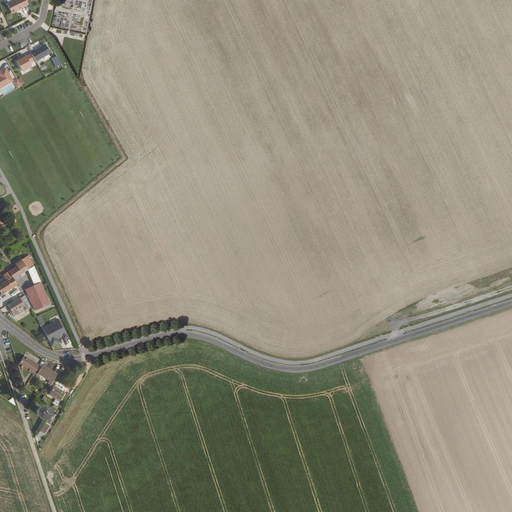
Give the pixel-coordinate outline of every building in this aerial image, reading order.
[(22,11),(17,1),(7,6),(11,16),(22,11)] [(51,53),(46,44),(31,52),(36,61),(51,53)] [(30,54),(26,56),(30,64),(35,61),(30,54)] [(26,56),(16,62),(23,73),(32,67),(30,64),(26,56)] [(0,89),(14,81),(7,68),(0,71),(0,89)] [(59,84),(63,92),(69,88),(66,81),(59,84)] [(47,102),(55,99),(51,91),(44,95),(47,102)] [(23,104),(30,100),(26,93),(19,97),(23,104)] [(36,111),(43,107),(38,100),(32,104),(36,111)] [(68,105),(71,112),(78,108),(75,101),(68,105)] [(2,105),(5,112),(12,109),(9,102),(2,105)] [(54,113),(60,109),(57,103),(51,107),(54,113)] [(89,117),(95,115),(93,108),(86,110),(89,117)] [(35,115),(38,122),(44,119),(41,113),(35,115)] [(49,118),(42,122),(45,127),(52,124),(49,118)] [(84,133),(90,131),(87,124),(81,127),(84,133)] [(54,134),(47,137),(50,144),(57,141),(54,134)] [(15,137),(8,140),(11,147),(18,144),(15,137)] [(105,147),(109,154),(115,150),(112,143),(105,147)] [(74,146),(77,154),(84,151),(81,144),(74,146)] [(66,152),(70,160),(77,156),(73,149),(66,152)] [(99,149),(92,153),(96,161),(104,157),(99,149)] [(20,166),(27,163),(24,156),(17,158),(20,166)] [(66,159),(59,163),(63,170),(70,166),(66,159)] [(72,163),(75,170),(82,167),(79,160),(72,163)] [(94,167),(87,171),(92,177),(98,173),(94,167)] [(57,174),(50,178),(54,185),(60,181),(57,174)] [(40,184),(44,191),(51,187),(47,180),(40,184)] [(80,180),(74,185),(79,191),(85,185),(80,180)] [(35,184),(29,187),(32,194),(39,191),(35,184)] [(23,185),(17,187),(19,193),(26,190),(23,185)] [(38,196),(40,203),(47,200),(44,193),(38,196)] [(61,203),(66,200),(63,195),(58,198),(61,203)] [(51,204),(45,209),(50,216),(56,211),(51,204)] [(24,290),(25,294),(39,284),(28,258),(23,261),(20,256),(15,259),(18,264),(2,275),(6,281),(14,276),(15,277),(28,269),(34,285),(24,290)] [(18,283),(15,277),(14,276),(6,281),(0,284),(0,293),(0,295),(18,283)] [(48,304),(39,284),(25,294),(24,294),(33,311),(48,304)] [(22,296),(20,298),(26,309),(30,307),(24,295),(22,296)] [(19,298),(12,302),(17,309),(21,307),(23,306),(19,298)] [(17,309),(12,302),(4,307),(7,311),(8,311),(11,316),(17,312),(16,309),(17,309)] [(23,310),(21,307),(17,309),(16,309),(17,312),(11,316),(8,311),(7,311),(11,318),(23,310)] [(60,343),(63,350),(73,346),(62,318),(44,326),(52,346),(60,343)] [(38,363),(22,353),(17,361),(18,362),(22,365),(23,364),(26,365),(34,370),(38,363)] [(57,370),(42,362),(37,370),(51,379),(57,370)] [(65,389),(54,382),(49,391),(60,397),(65,389)] [(44,406),(41,405),(40,406),(38,407),(37,408),(37,411),(38,412),(39,414),(41,414),(43,414),(45,412),(45,411),(45,408),(44,406)]
